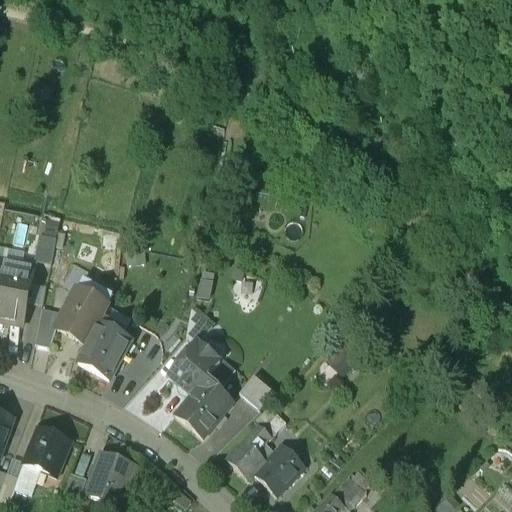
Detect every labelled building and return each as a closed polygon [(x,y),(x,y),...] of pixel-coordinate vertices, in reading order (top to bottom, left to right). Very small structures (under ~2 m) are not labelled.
[(55,263),(66,220),(50,216),(40,259),(55,263)] [(33,269),(0,262),(0,323),(22,328),(33,269)] [(108,309),(76,293),(64,316),(56,331),(57,332),(87,348),(99,326),(108,309)] [(212,328),(191,311),(186,338),(196,346),(212,328)] [(64,316),(42,312),(35,347),(49,350),(57,332),(56,331),(64,316)] [(131,343),(99,326),(87,348),(77,365),(109,383),(131,343)] [(219,366),(196,346),(168,379),(191,399),(175,418),(202,440),(232,404),(217,392),(235,370),(223,361),(219,366)] [(257,429),(225,462),(248,484),(254,478),(275,457),(274,457),(265,448),(285,426),(267,410),(253,425),(257,429)] [(0,454),(12,424),(0,419),(0,454)] [(70,447),(38,433),(22,466),(56,481),(70,447)] [(254,478),(276,500),(304,472),(282,450),(281,450),(274,457),(275,457),(254,478)] [(134,472),(99,459),(85,498),(120,511),(134,472)] [(18,485),(5,481),(0,494),(0,506),(9,510),(18,485)] [(351,483),(319,511),(354,511),(367,500),(351,483)] [(185,511),(190,506),(177,496),(172,504),(182,511),(185,511)]
